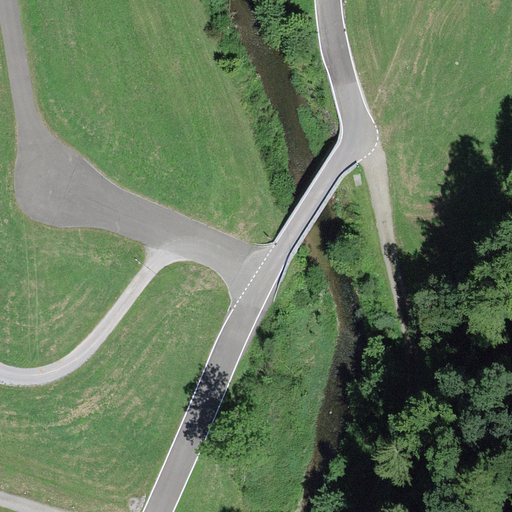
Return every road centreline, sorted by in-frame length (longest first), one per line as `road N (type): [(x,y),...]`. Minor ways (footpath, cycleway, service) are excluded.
road 1 (unclassified): [(329,0),(359,125),(243,321),(158,511)]
road 2 (track): [(359,125),(409,349),(406,401),(369,511)]
road 3 (track): [(180,231),(78,358),(33,376),(0,372)]
